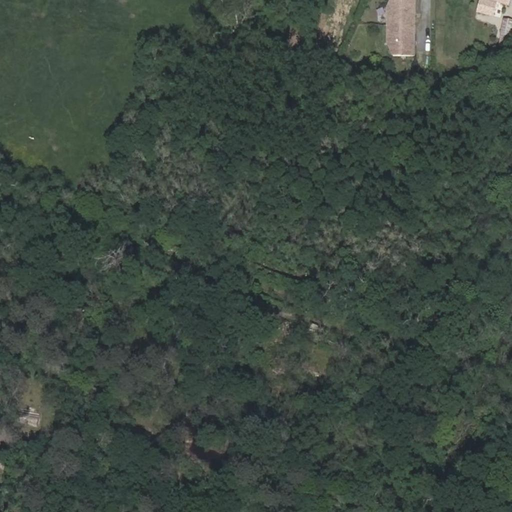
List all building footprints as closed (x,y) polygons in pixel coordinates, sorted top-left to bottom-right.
[(414,59),(415,0),(392,0),(388,9),(387,44),(393,58),(414,59)] [(482,0),(478,14),(495,19),(499,6),(509,8),(510,0),(482,0)] [(500,48),(508,49),(511,27),(511,21),(506,20),(500,48)] [(309,289),(295,284),(286,306),(299,312),(309,289)] [(310,331),(316,333),(319,328),(313,325),(310,331)] [(348,350),(316,336),(303,367),(335,380),(348,350)] [(38,430),(47,381),(25,377),(16,426),(38,430)]
